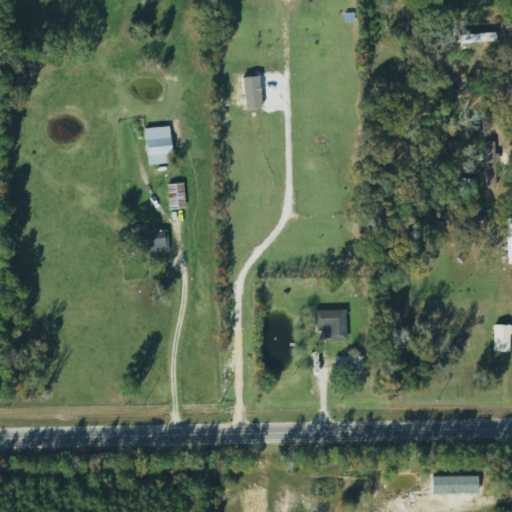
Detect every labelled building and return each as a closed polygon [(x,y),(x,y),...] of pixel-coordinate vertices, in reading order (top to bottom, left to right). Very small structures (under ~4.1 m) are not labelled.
[(142,129),(146,165),(171,163),(167,126),(142,129)] [(493,142),(482,142),(482,188),(493,188),(493,142)] [(168,210),(184,209),(181,183),(165,185),(168,210)] [(137,253),(163,253),(163,231),(137,231),(137,253)] [(345,310),(312,310),(312,330),(324,330),(324,340),(345,340),(345,310)] [(508,324),(492,324),(492,351),(508,351),(508,324)] [(362,357),(334,357),(334,375),(362,375),(362,357)]
